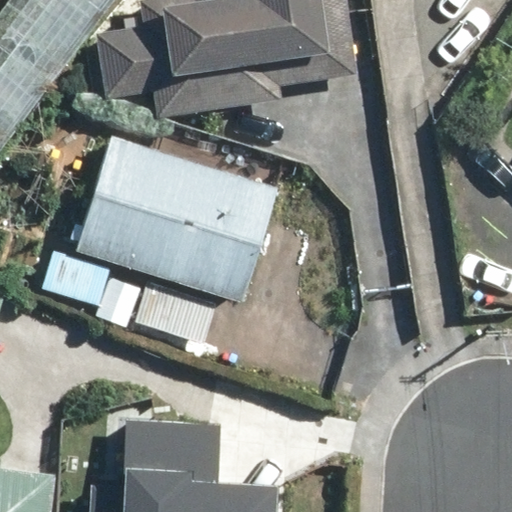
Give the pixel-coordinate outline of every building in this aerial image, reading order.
[(0,151),(116,0),(24,0),(0,29),(0,151)] [(153,89),(156,115),(277,98),(275,84),(358,73),(347,0),(145,0),(149,24),(95,32),(104,96),(153,89)] [(109,132),(74,249),(241,298),(275,182),(109,132)] [(113,267),(97,314),(125,323),(141,276),(113,267)] [(148,276),(134,321),(206,342),(220,297),(148,276)] [(220,424),(130,419),(126,490),(97,488),(95,511),(272,511),(274,489),(216,485),(220,424)] [(0,465),(0,511),(47,511),(53,472),(0,465)]
